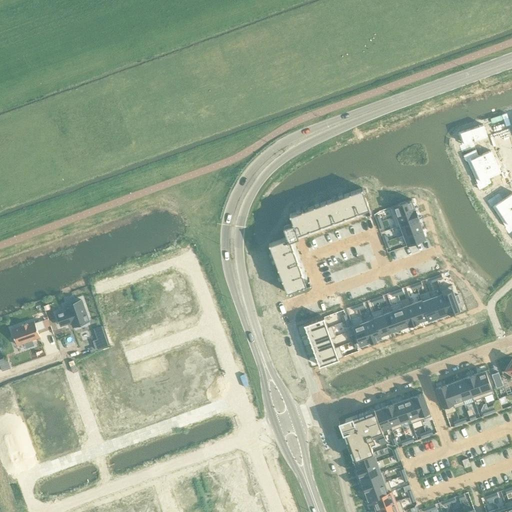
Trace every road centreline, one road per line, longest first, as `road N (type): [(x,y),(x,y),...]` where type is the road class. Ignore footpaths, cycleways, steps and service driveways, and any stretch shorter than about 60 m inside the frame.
road 1 (residential): [(236,399),(217,328),(187,263),(95,292)]
road 2 (residential): [(236,399),(24,476)]
road 3 (secondary): [(511,60),(309,135)]
road 4 (secondary): [(309,135),(277,146),(238,187),(225,231),(237,278)]
road 5 (secondary): [(237,278),(237,237),(251,191),(309,135)]
road 6 (residential): [(388,271),(372,228),(314,249),(329,292)]
